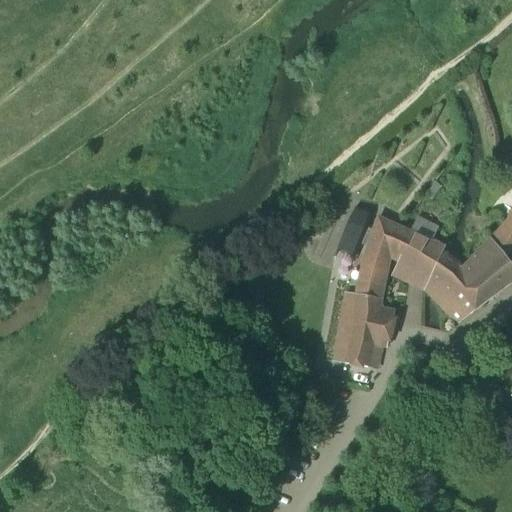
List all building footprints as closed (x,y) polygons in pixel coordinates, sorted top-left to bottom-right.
[(450,184),(453,179),(447,175),(444,181),(450,184)] [(441,188),(435,184),(426,196),(432,201),(441,188)] [(378,314),(377,289),(383,267),(387,251),(397,256),(398,256),(395,254),(407,233),(378,219),(372,231),(367,229),(371,217),(354,209),(346,224),(336,251),(354,258),(360,246),(366,248),(356,289),(355,297),(345,295),(340,323),(341,323),(336,349),(347,352),(344,365),(367,369),(371,345),(382,347),(386,348),(393,316),(378,314)] [(398,256),(397,256),(411,263),(430,274),(437,278),(433,301),(441,309),(443,283),(471,315),(511,284),(511,266),(503,254),(511,242),(511,210),(506,223),(462,270),(457,264),(453,270),(439,260),(444,249),(432,243),(431,244),(407,233),(395,254),(398,256)] [(423,291),(433,301),(437,278),(430,274),(426,277),(425,289),(423,291)] [(443,283),(441,309),(457,326),(471,315),(443,283)]
